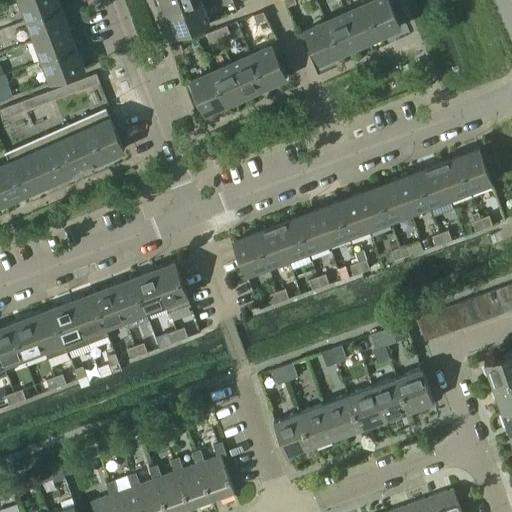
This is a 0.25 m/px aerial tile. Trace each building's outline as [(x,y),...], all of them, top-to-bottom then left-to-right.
[(60,6),(58,0),(19,0),(27,18),(60,6)] [(199,0),(161,0),(167,14),(200,1),(199,0)] [(388,0),(369,0),(365,2),(379,35),(400,25),(388,0)] [(200,1),(167,14),(175,35),(208,22),(200,1)] [(365,2),(345,11),(359,44),(379,35),(365,2)] [(68,26),(60,6),(27,18),(34,39),(68,26)] [(263,11),(254,14),(256,22),(267,19),(263,11)] [(345,11),(325,20),(340,52),(359,44),(345,11)] [(325,20),(304,29),(319,62),(340,52),(325,20)] [(216,28),(219,37),(229,33),(226,25),(216,28)] [(75,46),(68,26),(34,39),(42,59),(75,46)] [(219,37),(216,28),(206,32),(209,41),(219,37)] [(171,46),(173,53),(183,50),(181,43),(171,46)] [(271,44),(250,53),(265,86),(286,76),(271,44)] [(75,46),(42,59),(50,80),(83,68),(75,46)] [(265,86),(250,53),(231,62),(245,94),(265,86)] [(245,94),(231,62),(211,70),(225,103),(245,94)] [(225,103),(211,70),(190,80),(204,112),(225,103)] [(96,72),(73,80),(77,89),(99,81),(96,72)] [(10,104),(13,113),(24,109),(21,100),(10,104)] [(13,113),(10,104),(0,107),(0,110),(2,117),(13,113)] [(83,115),(102,158),(123,148),(105,106),(83,115)] [(82,166),(102,158),(83,115),(64,124),(82,166)] [(63,175),(82,166),(64,124),(44,133),(63,175)] [(43,184),(63,175),(44,133),(24,142),(43,184)] [(23,193),(43,184),(24,142),(4,151),(8,160),(23,193)] [(460,154),(473,187),(491,180),(478,147),(460,154)] [(460,154),(440,161),(452,195),(473,187),(460,154)] [(0,193),(3,201),(23,193),(8,160),(0,163),(0,193)] [(440,161),(419,169),(431,203),(452,195),(440,161)] [(419,169),(398,177),(411,210),(431,203),(419,169)] [(398,177),(377,185),(390,218),(411,210),(398,177)] [(377,185),(357,192),(369,226),(390,218),(377,185)] [(357,192),(336,200),(349,234),(369,226),(357,192)] [(336,200),(315,208),(328,242),(349,234),(336,200)] [(315,208),(295,216),(307,249),(328,242),(315,208)] [(480,217),(484,227),(492,224),(489,214),(480,217)] [(295,216),(274,224),(286,257),(307,249),(295,216)] [(484,227),(480,217),(472,220),(476,230),(484,227)] [(274,224),(253,231),(266,265),(286,257),(274,224)] [(440,232),(443,241),(451,238),(448,229),(440,232)] [(266,265),(253,231),(233,239),(245,273),(266,265)] [(443,241),(440,232),(432,235),(435,244),(443,241)] [(399,246),(403,256),(411,253),(407,243),(399,246)] [(395,259),(403,256),(399,246),(391,249),(395,259)] [(366,258),(358,261),(362,271),(370,267),(366,258)] [(184,287),(174,260),(164,264),(164,263),(152,268),(165,302),(166,302),(169,311),(170,311),(190,303),(187,295),(184,287)] [(362,271),(358,261),(350,264),(353,274),(362,271)] [(165,302),(152,268),(140,272),(140,273),(132,276),(145,310),(165,302)] [(317,276),(321,285),(329,282),(325,272),(317,276)] [(145,310),(132,276),(124,279),(112,283),(125,317),(145,310)] [(321,285),(317,276),(309,279),(312,288),(321,285)] [(125,317),(112,283),(100,288),(92,291),(105,325),(125,317)] [(496,288),(504,311),(511,308),(511,296),(508,284),(496,288)] [(277,290),(280,300),(289,297),(285,287),(277,290)] [(485,292),(493,315),(504,311),(496,288),(485,292)] [(280,300),(277,290),(268,293),(272,303),(280,300)] [(105,325),(92,291),(84,294),(83,294),(71,298),(84,333),(105,325)] [(473,296),(482,319),(493,315),(485,292),(473,296)] [(462,300),(470,323),(482,319),(473,296),(462,300)] [(84,333),(71,298),(59,303),(60,303),(51,306),(64,340),(68,350),(87,342),(84,333)] [(450,304),(459,327),(470,323),(462,300),(450,304)] [(439,308),(447,331),(459,327),(450,304),(439,308)] [(64,340),(51,306),(43,310),(43,309),(31,314),(44,348),(64,340)] [(428,312),(436,335),(447,331),(439,308),(428,312)] [(416,316),(425,339),(436,335),(428,312),(416,316)] [(44,348),(31,314),(19,318),(19,319),(11,322),(24,355),(44,348)] [(24,355),(11,322),(3,325),(3,324),(0,325),(0,354),(3,363),(24,355)] [(176,328),(180,338),(188,335),(184,325),(176,328)] [(380,329),(385,344),(395,340),(390,326),(380,329)] [(180,338),(176,328),(168,332),(172,341),(180,338)] [(385,344),(380,329),(370,333),(375,348),(385,344)] [(135,344),(139,354),(147,351),(143,341),(135,344)] [(331,347),(336,362),(346,358),(341,343),(331,347)] [(139,354),(135,344),(127,347),(130,357),(139,354)] [(336,362),(331,347),(321,351),(326,365),(336,362)] [(110,365),(119,362),(115,351),(106,355),(110,365)] [(493,387),(511,380),(511,352),(484,362),(493,387)] [(282,365),(287,379),(297,376),(292,361),(282,365)] [(74,368),(78,378),(86,375),(82,364),(74,368)] [(272,368),(277,383),(287,379),(282,365),(272,368)] [(433,400),(421,366),(396,375),(408,409),(433,400)] [(54,375),(57,385),(66,382),(62,372),(54,375)] [(57,385),(54,375),(45,378),(49,388),(57,385)] [(408,409),(396,375),(371,383),(384,418),(408,409)] [(511,380),(493,387),(502,411),(511,407),(511,380)] [(384,418),(371,383),(347,392),(359,427),(384,418)] [(13,391),(17,401),(25,398),(21,388),(13,391)] [(17,401),(13,391),(5,394),(9,404),(17,401)] [(359,427),(347,392),(323,401),(335,435),(359,427)] [(335,435),(323,401),(298,410),(310,444),(335,435)] [(511,407),(502,411),(510,435),(511,434),(511,407)] [(273,419),(285,453),(310,444),(298,410),(273,419)] [(198,460),(212,499),(234,491),(221,455),(226,453),(221,440),(212,443),(216,454),(204,459),(198,460)] [(198,460),(204,459),(200,448),(191,451),(195,462),(182,466),(177,468),(190,507),(212,499),(198,460)] [(177,468),(182,466),(178,455),(169,458),(173,469),(161,474),(155,476),(167,511),(175,511),(190,507),(177,468)] [(65,477),(59,462),(49,466),(54,480),(65,477)] [(167,511),(155,476),(161,474),(157,463),(148,466),(152,477),(139,481),(134,483),(143,511),(167,511)] [(143,511),(134,483),(139,481),(136,471),(126,474),(130,485),(118,489),(112,491),(119,511),(143,511)] [(10,480),(15,495),(25,491),(20,476),(10,480)] [(119,511),(112,491),(118,489),(114,478),(105,482),(109,492),(90,499),(94,511),(119,511)] [(15,495),(10,480),(0,483),(0,484),(5,498),(15,495)] [(461,511),(453,487),(430,495),(436,511),(461,511)] [(436,511),(430,495),(409,503),(412,511),(436,511)] [(77,511),(74,502),(48,511),(77,511)] [(412,511),(409,503),(387,510),(387,511),(412,511)]
